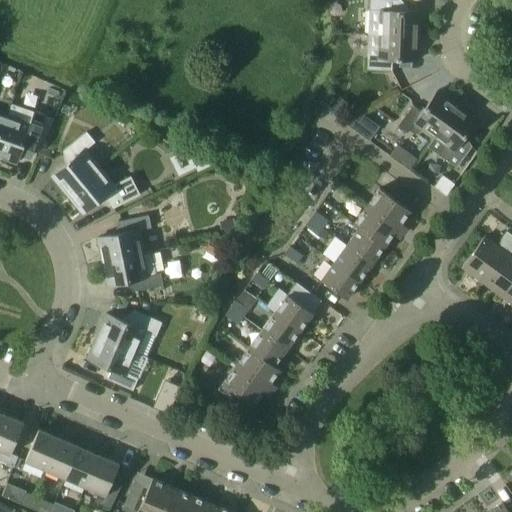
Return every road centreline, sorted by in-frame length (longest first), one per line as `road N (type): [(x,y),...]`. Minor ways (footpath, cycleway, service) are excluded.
road 1 (residential): [(274,488),(336,375),(407,296)]
road 2 (residential): [(37,389),(55,349),(55,242),(38,215),(0,190)]
road 3 (residential): [(452,212),(336,136),(311,145),(303,167)]
road 4 (residential): [(397,511),(457,466),(511,403)]
road 5 (residential): [(511,106),(459,72),(448,46),(465,0)]
road 6 (residential): [(155,436),(274,488)]
road 7 (residential): [(155,436),(37,389)]
